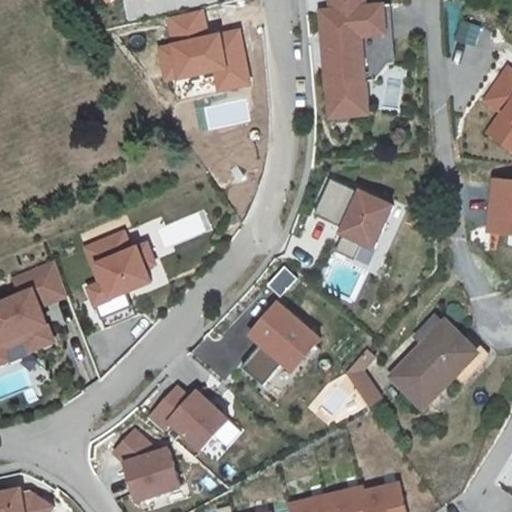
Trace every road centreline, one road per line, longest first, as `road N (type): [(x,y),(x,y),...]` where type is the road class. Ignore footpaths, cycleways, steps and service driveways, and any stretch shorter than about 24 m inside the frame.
road 1 (residential): [(51,437),(118,387),(261,230),(282,173),(286,132),(280,0)]
road 2 (residential): [(433,0),(455,248)]
